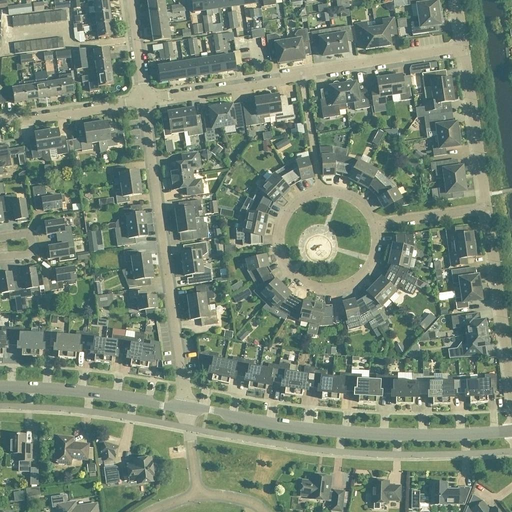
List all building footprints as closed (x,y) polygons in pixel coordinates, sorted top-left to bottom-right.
[(76,0),(71,1),(72,10),(79,9),(78,0),(76,0)] [(146,0),(148,14),(165,11),(162,0),(146,0)] [(205,11),(203,0),(190,0),(192,13),(205,11)] [(211,10),(218,9),(216,0),(203,0),(205,11),(206,17),(202,18),(203,26),(211,25),(210,17),(212,17),(211,10)] [(230,8),(229,0),(216,0),(218,9),(230,8)] [(229,0),(230,8),(231,14),(227,14),(228,22),(236,21),(235,14),(237,13),(236,7),(243,6),(241,0),(229,0)] [(418,17),(441,14),(440,4),(437,5),(437,2),(423,4),(422,0),(411,0),(407,1),(408,7),(416,6),(418,17)] [(94,15),(109,13),(108,1),(92,3),(87,4),(87,9),(93,8),(94,15)] [(42,3),(32,4),(33,12),(44,11),(43,5),(42,5),(42,3)] [(30,5),(18,6),(19,14),(31,13),(30,5)] [(178,6),(179,13),(186,12),(185,5),(178,6)] [(19,14),(18,6),(7,8),(8,15),(19,14)] [(179,13),(178,6),(170,7),(171,14),(179,13)] [(258,18),(257,10),(248,11),(249,19),(258,18)] [(167,25),(165,11),(148,14),(150,28),(167,25)] [(96,27),(111,25),(109,13),(94,15),(88,16),(89,21),(95,20),(96,27)] [(441,14),(418,17),(419,23),(410,24),(412,36),(428,34),(427,28),(440,26),(440,24),(443,23),(441,14)] [(408,35),(407,19),(398,19),(399,35),(408,35)] [(383,28),(375,29),(378,49),(390,47),(389,38),(396,37),(393,20),(381,21),(383,28)] [(237,29),(236,21),(228,22),(229,30),(237,29)] [(365,51),(378,49),(375,29),(367,30),(366,24),(354,26),(356,43),(363,42),(365,51)] [(111,25),(96,27),(89,28),(90,32),(96,32),(97,39),(113,37),(111,25)] [(169,40),(167,25),(150,28),(152,42),(169,40)] [(212,32),(211,25),(203,26),(204,34),(212,32)] [(330,31),(331,37),(334,56),(348,54),(347,46),(345,46),(345,43),(352,42),(350,28),(338,29),(330,31)] [(190,38),(190,37),(189,30),(181,31),(182,39),(190,38)] [(263,30),(251,32),(252,40),(264,38),(263,30)] [(295,41),(287,42),(291,63),(293,62),(293,64),(302,62),(302,61),(303,61),(301,46),(308,45),(306,31),(297,32),(294,36),(295,41)] [(324,57),(334,56),(331,37),(330,31),(311,34),(313,48),(320,47),(320,50),(319,50),(320,58),(324,57)] [(221,40),(221,35),(212,37),(213,45),(222,43),(221,40)] [(291,63),(287,42),(279,43),(279,39),(275,36),(266,37),(269,52),(275,50),(278,65),(279,64),(279,66),(288,65),(288,63),(291,63)] [(187,40),(188,49),(197,47),(196,39),(187,40)] [(163,51),(163,53),(172,51),(171,43),(162,44),(162,45),(163,51)] [(223,51),(222,43),(213,45),(215,53),(223,51)] [(190,57),(194,56),(198,55),(197,47),(188,49),(190,57)] [(94,64),(110,61),(108,49),(92,51),(94,64)] [(72,52),(74,66),(86,65),(84,50),(72,52)] [(69,51),(63,52),(55,53),(56,59),(70,58),(69,52),(69,51)] [(173,59),(172,51),(163,53),(165,61),(169,60),(173,59)] [(233,56),(234,67),(241,65),(239,52),(232,53),(233,56)] [(51,53),(43,54),(44,62),(52,61),(51,53)] [(151,54),(146,57),(149,62),(155,59),(151,54)] [(32,62),(31,55),(19,57),(20,64),(24,63),(32,62)] [(233,56),(224,57),(220,58),(222,73),(235,71),(234,67),(233,56)] [(210,75),(222,73),(220,58),(216,58),(208,60),(210,75)] [(195,62),(197,77),(210,75),(208,60),(201,61),(195,62)] [(111,74),(110,61),(94,64),(96,76),(111,74)] [(185,79),(197,77),(195,62),(182,64),(185,79)] [(182,64),(175,65),(170,65),(172,81),(185,79),(182,64)] [(160,83),(172,81),(170,65),(157,67),(160,83)] [(406,81),(418,81),(417,72),(406,72),(406,81)] [(113,86),(111,74),(96,76),(98,88),(113,86)] [(59,77),(59,82),(62,97),(73,95),(71,80),(70,75),(59,77)] [(431,94),(451,91),(450,79),(435,81),(434,75),(421,77),(423,89),(431,88),(431,94)] [(388,78),(391,97),(399,96),(400,103),(411,101),(409,89),(403,90),(401,76),(388,78)] [(391,97),(388,78),(376,80),(377,90),(376,92),(370,93),(373,107),(385,105),(384,98),(391,97)] [(50,99),(48,83),(47,79),(35,81),(38,101),(50,99)] [(23,83),(24,87),(26,102),(38,101),(35,81),(23,83)] [(342,86),(345,105),(353,103),(354,112),(369,109),(366,94),(357,95),(355,84),(353,84),(351,82),(349,81),(347,82),(345,83),(344,86),(342,86)] [(62,97),(59,82),(48,83),(50,99),(62,97)] [(329,88),(331,99),(319,101),(322,120),(339,117),(338,112),(346,111),(345,105),(342,86),(340,86),(338,84),(336,84),(334,84),(332,85),(331,88),(329,88)] [(14,104),(26,102),(24,87),(11,89),(14,104)] [(9,89),(0,91),(0,104),(11,103),(9,89)] [(441,111),(441,105),(453,103),(451,91),(431,94),(432,100),(425,101),(427,113),(441,111)] [(292,106),(287,107),(280,108),(278,96),(266,98),(269,119),(275,118),(276,123),(294,120),(292,106)] [(269,119),(266,98),(254,100),(256,112),(248,113),(250,127),(264,125),(263,120),(269,119)] [(219,105),(223,128),(234,127),(235,130),(243,129),(241,113),(234,114),(233,112),(232,106),(229,106),(229,104),(219,105)] [(223,128),(219,105),(210,107),(210,109),(208,110),(209,116),(208,118),(203,119),(206,135),(212,134),(212,130),(223,128)] [(180,112),(183,134),(188,133),(189,138),(202,136),(199,119),(196,119),(194,118),(193,110),(180,112)] [(171,136),(183,134),(180,112),(167,114),(168,122),(167,124),(162,124),(162,123),(161,123),(164,138),(171,137),(171,136)] [(437,138),(460,135),(459,130),(457,129),(456,123),(441,125),(441,120),(428,121),(429,131),(432,133),(436,132),(437,138)] [(95,125),(98,143),(100,154),(105,153),(107,150),(107,149),(117,147),(115,134),(109,135),(107,123),(95,125)] [(98,143),(95,125),(83,127),(85,139),(79,140),(81,153),(92,151),(91,145),(98,143)] [(57,131),(46,133),(49,151),(56,150),(57,157),(67,155),(65,138),(59,139),(57,131)] [(32,161),(42,159),(43,160),(45,163),(50,162),(49,151),(46,133),(34,134),(36,147),(30,148),(32,161)] [(437,138),(435,138),(436,144),(434,145),(431,147),(433,158),(446,156),(445,149),(459,147),(458,142),(459,142),(460,140),(460,135),(437,138)] [(0,158),(9,157),(8,147),(6,146),(0,147),(0,158)] [(216,158),(222,150),(217,146),(210,154),(216,158)] [(342,175),(345,158),(332,155),(332,148),(319,149),(320,158),(322,158),(323,177),(333,176),(333,173),(342,175)] [(417,152),(413,157),(421,163),(425,158),(417,152)] [(170,179),(192,176),(191,169),(198,168),(196,155),(181,157),(183,157),(184,164),(168,166),(170,179)] [(0,176),(2,176),(1,169),(11,168),(9,157),(0,158),(0,176)] [(358,184),(367,168),(358,163),(359,162),(360,161),(345,158),(342,175),(350,177),(349,180),(358,184)] [(300,178),(301,181),(311,179),(306,160),(297,163),(297,161),(296,160),(284,168),(293,183),(300,178)] [(444,183),(464,180),(462,167),(448,169),(447,162),(430,164),(431,172),(434,172),(435,177),(443,176),(444,183)] [(120,187),(139,184),(137,172),(125,174),(124,168),(111,170),(113,181),(119,180),(120,187)] [(273,177),(267,183),(280,197),(282,198),(289,191),(287,190),(285,187),(293,183),(284,168),(271,175),(272,176),(272,175),(273,177)] [(374,192),(386,180),(376,170),(375,170),(376,171),(375,172),(367,168),(358,184),(366,189),(368,186),(374,192)] [(193,182),(192,176),(170,179),(172,192),(188,189),(189,196),(187,196),(187,197),(202,195),(200,181),(193,182)] [(393,203),(394,208),(409,206),(408,196),(399,198),(395,191),(396,190),(397,190),(386,180),(374,192),(381,199),(378,200),(383,209),(393,203)] [(464,180),(444,183),(445,189),(437,190),(439,202),(452,200),(451,194),(465,192),(464,180)] [(280,197),(267,183),(260,190),(259,189),(259,188),(252,201),(267,209),(271,201),(274,204),(280,197)] [(141,196),(139,184),(120,187),(121,194),(115,194),(116,205),(129,204),(128,198),(141,196)] [(36,212),(42,211),(43,212),(61,209),(61,204),(64,204),(63,197),(46,199),(44,187),(32,189),(36,212)] [(5,197),(7,210),(13,209),(15,222),(17,221),(17,223),(30,223),(30,222),(27,222),(24,201),(16,202),(15,196),(5,197)] [(242,213),(240,222),(245,223),(264,228),(266,218),(263,217),(267,209),(252,201),(247,199),(240,213),(241,213),(242,213)] [(174,211),(176,222),(198,219),(198,213),(201,213),(200,201),(188,203),(188,209),(174,211)] [(116,230),(120,229),(145,226),(143,214),(131,216),(130,210),(117,211),(119,222),(117,222),(115,225),(116,230)] [(198,219),(176,222),(178,235),(191,233),(193,241),(207,239),(205,225),(203,225),(202,219),(198,219)] [(58,234),(59,240),(72,238),(70,227),(64,228),(63,221),(41,225),(40,222),(43,235),(45,234),(46,236),(58,234)] [(264,228),(245,223),(240,222),(238,232),(237,231),(236,231),(237,241),(242,241),(242,247),(259,246),(259,237),(262,237),(264,228)] [(117,248),(135,245),(134,239),(147,238),(145,226),(120,229),(121,241),(116,241),(117,248)] [(454,243),(454,249),(475,246),(475,244),(474,242),(474,240),(473,238),(472,236),(471,234),(460,235),(459,229),(446,231),(447,242),(449,243),(454,243)] [(89,254),(97,253),(95,233),(87,234),(89,254)] [(392,246),(390,255),(409,260),(411,250),(413,251),(412,236),(395,237),(396,246),(392,246)] [(74,249),(72,238),(59,240),(60,246),(48,248),(48,250),(46,251),(47,264),(47,261),(58,259),(59,263),(67,262),(66,258),(68,257),(67,250),(74,249)] [(182,266),(201,263),(200,258),(202,258),(207,254),(205,244),(193,246),(194,252),(180,254),(182,266)] [(475,246),(454,249),(455,255),(451,255),(449,257),(451,268),(464,266),(463,260),(475,258),(475,256),(475,254),(476,252),(476,250),(475,248),(475,246)] [(132,270),(151,267),(149,256),(137,257),(136,251),(123,253),(125,264),(131,263),(132,270)] [(407,269),(409,260),(390,255),(388,265),(391,266),(387,274),(413,288),(413,287),(416,281),(406,276),(409,269),(407,269)] [(253,285),(268,276),(264,268),(267,267),(264,257),(246,262),(248,272),(247,272),(246,272),(253,285)] [(201,263),(182,266),(184,277),(198,275),(199,285),(212,283),(210,271),(204,268),(202,269),(201,263)] [(24,285),(18,286),(20,298),(20,300),(31,299),(31,294),(38,292),(34,268),(37,267),(37,266),(24,270),(24,272),(22,272),(24,285)] [(121,272),(128,290),(141,288),(140,281),(153,279),(151,267),(132,270),(121,272)] [(74,269),(55,272),(56,276),(48,278),(50,292),(63,290),(62,283),(67,282),(68,286),(75,285),(74,281),(75,281),(74,269)] [(460,291),(481,288),(480,281),(478,280),(477,276),(467,278),(466,277),(465,270),(450,272),(452,285),(459,284),(460,291)] [(20,298),(18,286),(12,287),(10,274),(8,274),(8,272),(0,273),(0,287),(1,295),(8,294),(9,300),(20,298)] [(396,295),(399,288),(403,290),(402,291),(412,296),(416,289),(413,287),(413,288),(387,274),(383,282),(381,279),(374,286),(388,300),(394,293),(395,294),(396,295)] [(93,284),(101,283),(100,275),(92,276),(93,284)] [(268,276),(253,285),(261,297),(262,296),(269,302),(282,288),(275,281),(273,284),(268,276)] [(188,310),(209,307),(208,301),(213,300),(211,286),(195,288),(196,296),(187,298),(188,310)] [(361,300),(370,315),(378,328),(385,324),(379,314),(378,314),(377,312),(383,308),(382,307),(382,308),(381,307),(388,300),(374,286),(367,293),(369,296),(361,300)] [(282,288),(269,302),(276,309),(275,310),(274,310),(287,317),(295,302),(287,297),(289,295),(282,288)] [(481,288),(460,291),(461,299),(454,300),(456,311),(468,309),(467,303),(481,301),(481,298),(482,296),(481,288)] [(129,295),(130,306),(137,305),(138,312),(157,309),(155,297),(146,299),(145,293),(129,295)] [(111,296),(95,298),(97,310),(108,309),(112,302),(111,296)] [(343,304),(348,322),(345,323),(347,332),(360,329),(358,322),(370,315),(361,300),(354,305),(353,302),(343,304)] [(295,302),(287,317),(300,324),(300,323),(300,322),(309,324),(313,305),(314,303),(304,301),(303,306),(295,302)] [(313,305),(309,324),(318,326),(318,327),(318,328),(332,327),(331,309),(322,310),(323,307),(313,305)] [(210,312),(209,307),(188,310),(190,321),(200,320),(201,328),(217,326),(215,312),(210,312)] [(461,337),(466,337),(486,334),(485,329),(486,328),(487,327),(487,325),(486,324),(484,323),(484,321),(470,323),(468,316),(450,318),(452,330),(460,329),(461,337)] [(0,333),(0,356),(2,357),(2,349),(5,349),(5,347),(12,347),(12,329),(1,329),(1,334),(0,333)] [(21,357),(30,358),(31,335),(23,334),(24,329),(12,329),(12,347),(18,347),(18,349),(21,349),(21,357)] [(42,348),(48,348),(50,330),(31,329),(31,335),(30,358),(38,358),(39,350),(42,350),(42,348)] [(57,359),(66,360),(68,337),(61,336),(61,331),(50,330),(48,348),(55,349),(55,351),(58,351),(57,359)] [(68,337),(66,360),(75,360),(75,353),(79,353),(79,351),(85,351),(87,333),(76,332),(75,337),(68,337)] [(93,362),(102,363),(105,341),(98,340),(98,335),(87,333),(85,351),(91,352),(91,354),(94,355),(93,362)] [(130,367),(138,369),(142,346),(143,336),(136,334),(135,340),(124,338),(122,356),(128,357),(128,359),(131,360),(130,367)] [(486,334),(466,337),(467,342),(462,343),(460,346),(460,348),(458,348),(456,350),(448,352),(449,359),(474,358),(473,349),(487,347),(487,345),(488,344),(489,343),(489,341),(488,340),(486,339),(486,334)] [(122,356),(124,338),(113,337),(112,342),(105,341),(102,363),(111,365),(112,357),(115,357),(115,355),(122,356)] [(142,346),(138,369),(147,370),(148,362),(151,363),(152,361),(154,361),(162,362),(159,344),(150,342),(149,347),(142,346)] [(211,382),(219,384),(224,361),(217,360),(218,355),(207,353),(197,354),(199,371),(203,370),(210,372),(209,374),(212,375),(211,382)] [(230,378),(233,379),(233,377),(239,378),(243,360),(232,358),(231,363),(224,361),(219,384),(228,386),(230,378)] [(247,390),(256,391),(260,368),(253,367),(254,362),(243,360),(239,378),(246,379),(245,381),(249,382),(247,390)] [(279,364),(278,367),(276,384),(282,385),(282,388),(285,388),(284,396),(293,397),(296,374),(288,373),(289,366),(279,364)] [(260,368),(256,391),(264,393),(266,385),(269,386),(269,383),(276,384),(278,367),(268,365),(267,370),(260,368)] [(306,388),(312,389),(314,372),(315,369),(304,368),(303,375),(296,374),(293,397),(301,398),(302,390),(305,391),(306,388)] [(325,373),(314,372),(312,389),(319,390),(318,392),(321,393),(321,400),(329,401),(332,378),(324,378),(325,373)] [(339,379),(332,378),(329,401),(338,402),(339,394),(342,395),(342,392),(349,393),(350,375),(339,374),(339,379)] [(361,376),(350,375),(349,393),(355,393),(355,396),(358,396),(358,404),(367,404),(368,381),(361,381),(361,376)] [(411,383),(404,383),(404,406),(412,406),(413,398),(416,398),(416,396),(422,396),(422,378),(422,376),(412,375),(411,383)] [(484,381),(477,381),(478,404),(487,404),(486,396),(490,396),(489,394),(496,393),(495,375),(484,376),(484,381)] [(375,382),(368,381),(367,404),(375,405),(376,397),(379,397),(379,395),(385,395),(386,377),(375,377),(375,382)] [(395,405),(404,406),(404,383),(397,382),(397,377),(386,377),(385,395),(392,395),(392,398),(395,398),(395,405)] [(448,382),(441,383),(441,406),(450,405),(450,398),(453,398),(453,395),(459,395),(458,377),(448,377),(448,382)] [(458,377),(459,395),(465,395),(466,397),(469,397),(469,405),(478,404),(477,381),(469,382),(469,377),(458,377)] [(432,406),(441,406),(441,383),(433,383),(433,378),(422,378),(422,396),(429,396),(429,398),(432,398),(432,406)] [(17,455),(17,462),(18,462),(18,473),(29,473),(29,463),(31,463),(31,448),(24,448),(24,436),(10,435),(9,455),(17,455)] [(88,446),(78,445),(77,445),(76,445),(76,446),(72,446),(72,441),(72,440),(71,439),(57,438),(56,454),(54,455),(54,460),(55,462),(55,464),(57,464),(58,466),(63,466),(65,465),(70,465),(71,459),(86,461),(88,446)] [(101,455),(102,455),(103,462),(113,460),(113,458),(114,459),(117,448),(104,444),(101,455)] [(153,479),(152,476),(155,475),(156,473),(157,470),(156,468),(154,466),(151,466),(150,463),(150,460),(147,460),(146,459),(142,459),(141,461),(136,461),(137,464),(135,465),(127,467),(127,469),(122,470),(123,478),(128,477),(129,482),(135,481),(136,485),(153,483),(152,479),(153,479)] [(94,466),(86,467),(87,475),(95,474),(94,466)] [(117,479),(116,471),(113,469),(113,468),(104,470),(105,480),(106,480),(105,478),(117,477),(117,479)] [(328,502),(332,502),(331,511),(334,511),(340,511),(343,493),(333,492),(333,493),(329,493),(330,478),(311,476),(311,483),(302,482),(301,485),(299,486),(298,492),(300,493),(300,497),(309,498),(309,500),(328,502)] [(371,505),(387,505),(387,501),(399,502),(399,488),(388,487),(388,482),(372,482),(371,505)] [(430,504),(430,506),(446,507),(446,505),(458,505),(458,491),(446,491),(446,484),(430,484),(430,496),(419,496),(419,492),(411,492),(411,510),(419,510),(419,504),(430,504)] [(36,490),(25,491),(26,498),(37,497),(36,490)] [(52,508),(57,507),(57,511),(96,511),(95,506),(74,509),(74,505),(65,506),(64,498),(51,500),(52,508)] [(496,511),(494,508),(489,511),(488,511),(482,503),(470,511),(496,511)]
